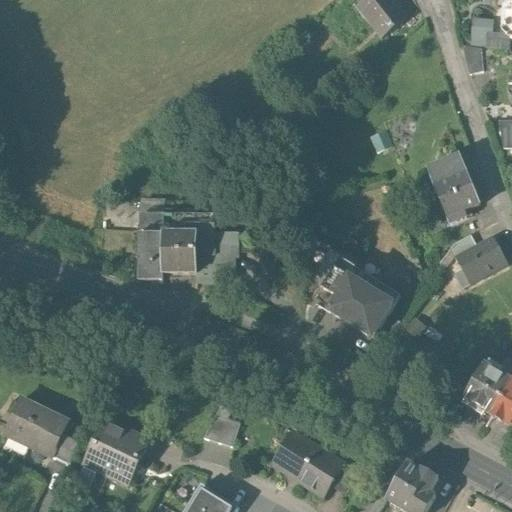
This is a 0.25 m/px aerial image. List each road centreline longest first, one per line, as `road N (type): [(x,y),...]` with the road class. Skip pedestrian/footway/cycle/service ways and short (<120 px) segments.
road 1 (primary): [(511,485),(273,360),(0,263)]
road 2 (residential): [(511,226),(435,0)]
